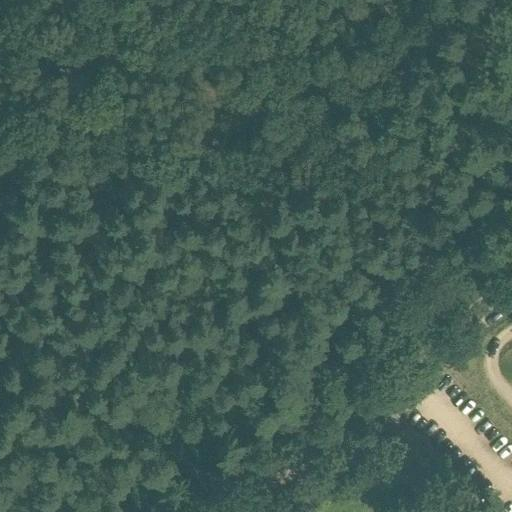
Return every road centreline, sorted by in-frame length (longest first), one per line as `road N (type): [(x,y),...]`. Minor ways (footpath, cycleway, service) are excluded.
road 1 (unclassified): [(218,511),(400,371)]
road 2 (unclassified): [(400,371),(511,285)]
